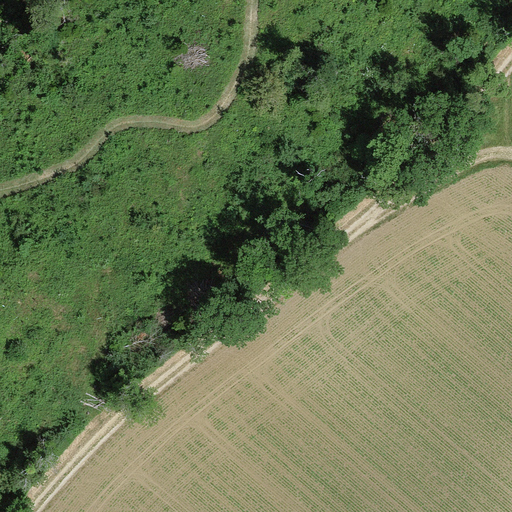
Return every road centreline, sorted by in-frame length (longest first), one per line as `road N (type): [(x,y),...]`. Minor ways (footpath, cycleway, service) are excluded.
road 1 (track): [(33,511),(139,400),(376,210),(511,62)]
road 2 (track): [(376,210),(488,152),(511,154)]
